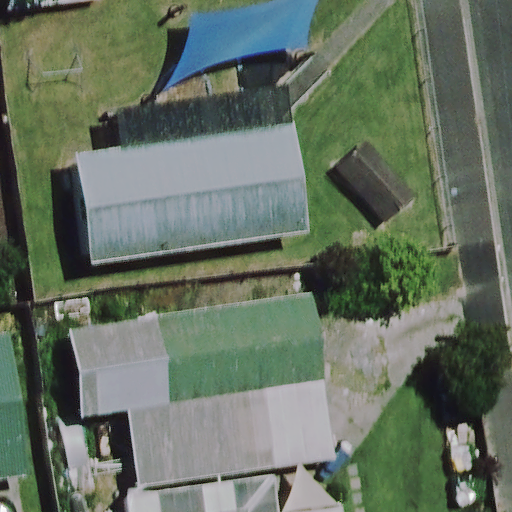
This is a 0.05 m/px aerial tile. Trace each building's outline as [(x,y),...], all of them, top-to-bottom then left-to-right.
[(133,5),(131,0),(1,0),(5,23),(133,5)] [(305,60),(294,2),(165,27),(176,84),(305,60)] [(288,242),(273,139),(61,168),(75,271),(288,242)] [(307,401),(295,305),(139,326),(151,420),(234,409),(243,476),(363,461),(355,395),(307,401)] [(0,491),(9,490),(0,416),(0,491)]
